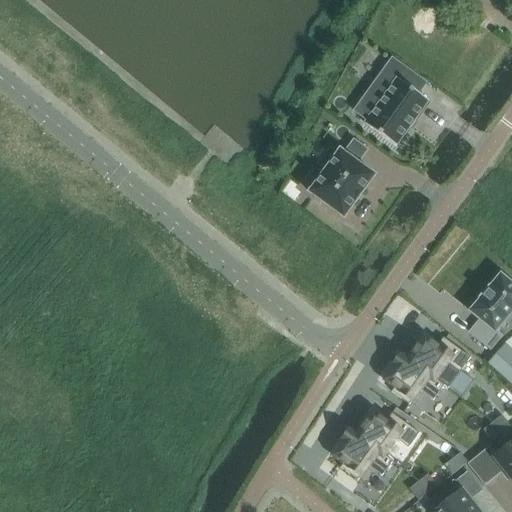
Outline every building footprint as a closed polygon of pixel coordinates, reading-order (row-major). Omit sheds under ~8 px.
[(396,147),(428,102),(418,95),(426,85),(392,60),(371,89),(384,98),(366,122),(365,125),(396,147)] [(326,170),(309,194),(344,219),(375,176),(358,164),(367,151),(354,142),(345,154),(340,151),(337,155),(330,150),(319,165),(326,170)] [(471,311),(470,313),(472,314),(480,321),(470,333),(490,350),(502,337),(496,332),(511,312),(511,285),(502,277),(503,277),(501,276),(500,277),(490,289),(489,288),(481,299),(481,300),(472,311),(471,311)] [(424,338),(408,360),(444,387),(448,390),(468,363),(471,359),(443,339),(437,347),(424,338)] [(395,368),(385,381),(395,388),(391,393),(409,406),(420,392),(433,402),(444,387),(408,360),(402,356),(401,358),(401,357),(395,365),(395,366),(394,367),(395,368)] [(373,413),(356,436),(386,458),(397,442),(410,451),(421,436),(392,414),(386,422),(373,413)] [(502,416),(492,424),(501,435),(511,427),(502,416)] [(492,424),(483,431),(492,442),(501,435),(492,424)] [(344,443),(334,456),(344,464),(340,469),(358,482),(369,467),(382,477),(393,463),(386,458),(356,436),(351,432),(350,433),(349,434),(345,440),(344,440),(344,441),(343,443),(344,443)] [(511,444),(496,457),(489,448),(467,465),(484,487),(504,471),(511,480),(511,444)] [(478,511),(470,501),(482,491),(468,473),(455,483),(454,481),(430,500),(438,510),(435,511),(478,511)] [(428,475),(419,483),(427,494),(437,487),(428,475)] [(419,483),(409,491),(418,502),(427,494),(419,483)]
